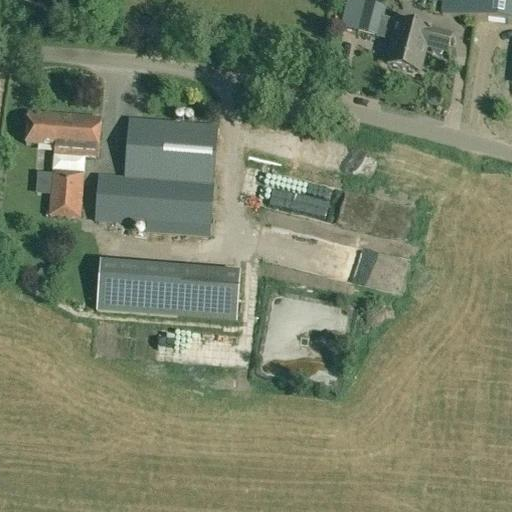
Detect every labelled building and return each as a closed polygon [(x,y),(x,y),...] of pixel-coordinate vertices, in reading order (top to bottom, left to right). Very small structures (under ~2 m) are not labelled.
[(365,3),(365,0),(349,0),(342,28),(378,38),(384,18),(387,8),(365,3)] [(511,0),(443,0),(443,5),(441,16),(511,26),(511,0)] [(405,43),(410,25),(399,22),(384,18),(378,38),(393,42),(387,65),(420,73),(426,49),(405,43)] [(431,31),(410,25),(405,43),(426,49),(447,54),(451,37),(431,31)] [(86,158),(99,159),(102,120),(29,114),(26,146),(55,148),(54,155),(53,174),(84,176),(86,158)] [(124,184),(99,182),(98,209),(96,222),(147,227),(147,234),(210,239),(210,233),(219,126),(129,121),(124,184)] [(258,147),(291,157),(298,132),(265,122),(258,147)] [(353,169),(368,171),(371,151),(356,149),(353,169)] [(53,174),(52,174),(49,218),(81,221),(84,176),(53,174)] [(215,237),(214,258),(236,259),(236,238),(215,237)] [(100,264),(96,312),(236,323),(240,275),(100,264)] [(60,280),(40,270),(31,287),(51,297),(60,280)]
